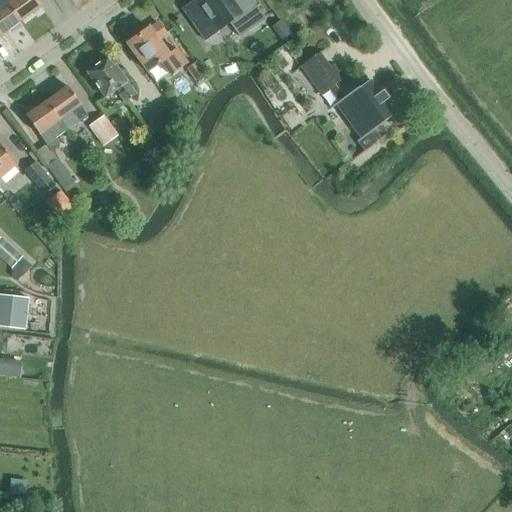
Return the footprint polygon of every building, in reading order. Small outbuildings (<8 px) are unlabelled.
[(0,0),(0,36),(20,22),(3,0),(0,0)] [(3,0),(20,22),(40,7),(35,0),(3,0)] [(249,29),(263,19),(249,0),(234,0),(231,2),(229,0),(195,0),(183,9),(182,8),(181,8),(205,41),(206,41),(204,38),(216,29),(218,32),(219,31),(218,30),(239,15),(249,29)] [(279,21),(271,27),(281,40),(289,34),(279,21)] [(166,35),(158,23),(149,29),(149,28),(126,44),(146,72),(159,63),(169,76),(186,63),(176,50),(168,55),(158,41),(166,35)] [(344,98),(335,86),(346,77),(335,62),(329,67),(320,53),(326,49),(325,48),(290,73),(291,75),(300,68),(321,96),(328,91),(337,103),(329,108),(330,110),(336,106),(360,139),(356,142),(363,151),(353,158),(354,159),(387,134),(387,133),(380,138),(374,130),(384,123),(383,123),(394,114),(385,101),(388,99),(383,91),(379,93),(369,80),(358,88),(344,98)] [(113,66),(107,58),(86,73),(104,98),(115,90),(125,103),(135,95),(126,82),(114,65),(113,66)] [(195,82),(205,76),(196,63),(186,69),(195,82)] [(46,102),(66,130),(87,116),(80,106),(80,105),(67,87),(46,102)] [(46,145),(66,130),(46,102),(25,117),(38,135),(39,135),(46,145)] [(174,131),(185,124),(171,104),(160,111),(174,131)] [(179,143),(158,113),(147,120),(149,123),(144,127),(150,136),(156,132),(169,150),(179,143)] [(102,147),(106,145),(118,137),(104,116),(88,127),(102,147)] [(117,132),(122,128),(116,119),(111,123),(117,132)] [(0,141),(0,178),(18,163),(0,141)] [(63,190),(73,183),(56,159),(47,166),(63,190)] [(46,192),(57,182),(38,161),(28,170),(46,192)] [(73,183),(63,190),(67,195),(77,188),(73,183)] [(46,202),(48,206),(63,194),(60,191),(46,202)] [(22,258),(0,238),(0,258),(11,269),(22,258)] [(22,258),(13,268),(21,276),(22,276),(27,271),(27,262),(22,258)] [(17,281),(21,276),(13,268),(12,269),(11,276),(17,281)] [(28,299),(4,296),(0,328),(24,331),(28,299)] [(467,364),(483,379),(501,361),(485,346),(467,364)] [(0,376),(20,379),(22,362),(0,359),(0,376)] [(8,494),(24,496),(26,482),(10,480),(8,494)]
